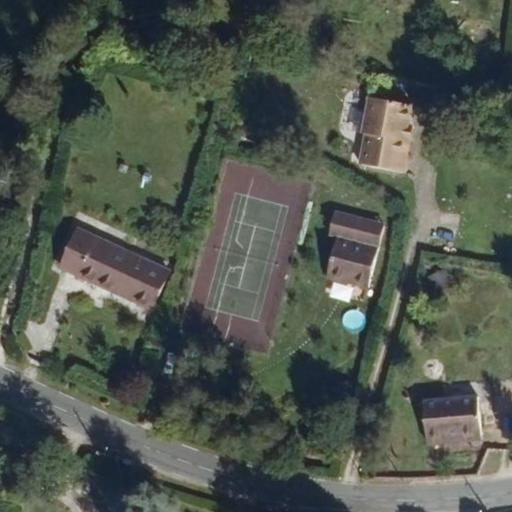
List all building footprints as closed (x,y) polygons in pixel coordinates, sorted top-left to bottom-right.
[(399,141),(402,128),(406,108),(363,98),(356,136),(359,137),(354,167),(397,175),(404,142),(399,141)] [(332,238),(329,248),(370,255),(372,249),(365,248),(372,226),(329,214),(322,235),(332,238)] [(377,228),(372,226),(365,248),(372,249),(377,228)] [(170,270),(79,228),(62,264),(152,308),(170,270)] [(370,255),(329,248),(319,277),(359,291),(370,255)] [(435,436),(470,432),(466,398),(411,403),(417,444),(435,442),(435,436)] [(471,438),(470,432),(435,436),(435,442),(471,438)]
